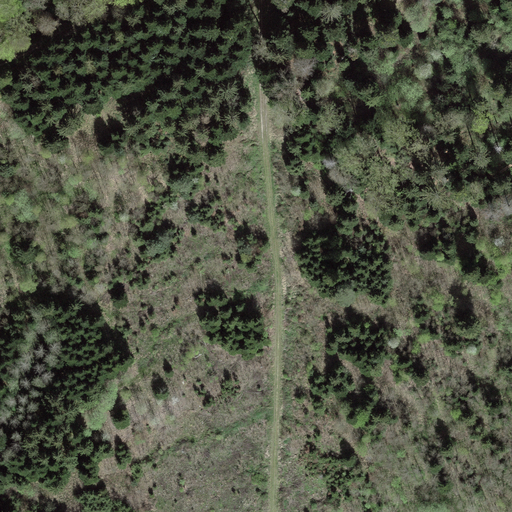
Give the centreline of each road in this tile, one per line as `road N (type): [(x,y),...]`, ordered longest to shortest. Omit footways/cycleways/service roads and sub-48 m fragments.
road 1 (track): [(273,511),(278,354),(263,0)]
road 2 (track): [(139,0),(0,65)]
